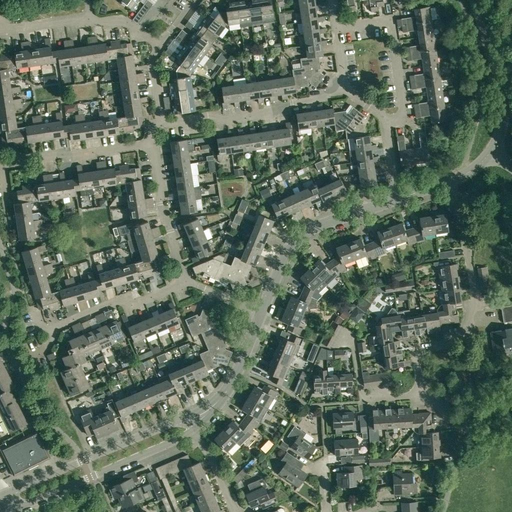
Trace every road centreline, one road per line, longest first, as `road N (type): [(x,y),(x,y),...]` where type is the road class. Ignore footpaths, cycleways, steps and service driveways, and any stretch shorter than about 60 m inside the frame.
road 1 (residential): [(421,396),(415,354),(466,327),(475,305),(448,181)]
road 2 (unclassified): [(191,423),(169,423),(2,493)]
road 3 (unclassified): [(10,511),(168,443),(191,423)]
road 4 (unclassified): [(260,313),(302,234),(396,198)]
road 5 (residential): [(160,121),(273,113),(344,88)]
road 6 (residential): [(28,357),(48,348),(56,327),(186,283)]
road 7 (residential): [(387,120),(404,117),(391,20),(336,29)]
road 8 (unclassified): [(490,152),(505,101),(476,0)]
road 9 (residential): [(0,162),(151,142)]
road 10 (residential): [(186,283),(151,142)]
road 11 (residential): [(0,30),(121,19),(136,29)]
road 12 (unclassified): [(191,423),(232,381),(260,313)]
